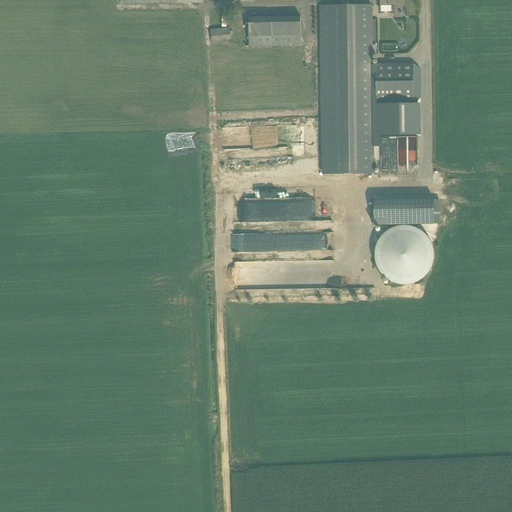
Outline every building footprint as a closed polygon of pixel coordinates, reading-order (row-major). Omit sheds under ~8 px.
[(402,0),(381,0),(381,5),(381,12),(395,12),(395,17),(403,17),(402,0)] [(373,103),(371,5),(320,6),(323,175),(374,174),(373,135),(373,103)] [(300,17),(248,18),(249,38),(249,48),(269,47),(301,47),(300,17)] [(376,65),(372,65),(373,103),(373,135),(381,135),(413,135),(412,104),(413,104),(413,102),(413,65),(413,63),(376,64),(376,65)] [(433,224),(432,200),(412,200),(413,224),(433,224)] [(402,226),(398,226),(393,228),(389,230),(385,233),(381,236),(378,240),(376,244),(374,249),(374,254),(374,258),(374,263),(376,268),(378,272),(381,276),(385,279),(389,282),(393,284),(398,285),(402,286),(407,286),(412,285),(416,283),(421,281),(424,278),(428,274),(430,270),(432,265),(433,261),(434,256),(433,251),(432,246),(430,242),(428,238),(424,234),(421,231),(416,229),(412,227),(407,226),(402,226)] [(326,235),(325,247),(349,248),(350,236),(326,235)] [(262,237),(255,237),(255,251),(289,251),(289,237),(262,237)] [(341,288),(341,262),(313,262),(314,288),(341,288)] [(342,274),(341,284),(349,285),(350,275),(342,274)]
